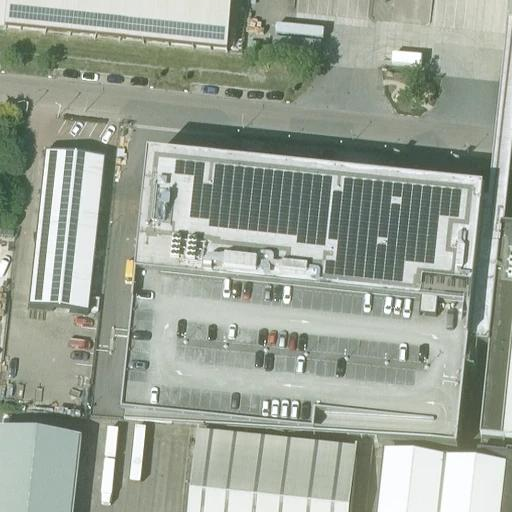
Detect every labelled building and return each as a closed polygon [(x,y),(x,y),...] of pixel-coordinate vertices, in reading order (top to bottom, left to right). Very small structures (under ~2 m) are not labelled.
[(5,0),(2,31),(227,54),(232,0),(5,0)] [(511,8),(510,8),(508,29),(496,143),(489,206),(484,205),(482,227),(505,229),(511,165),(511,8)] [(26,311),(86,317),(102,163),(43,156),(26,311)] [(141,252),(125,402),(379,428),(377,447),(433,453),(458,456),(467,376),(469,348),(478,349),(489,350),(490,350),(502,232),(505,232),(505,229),(482,227),(484,205),(485,197),(483,197),(432,192),(433,184),(431,184),(431,186),(415,184),(415,182),(414,182),(413,190),(389,187),(389,188),(294,178),(294,177),(213,168),(213,169),(150,163),(140,252),(141,252)] [(511,473),(382,460),(377,511),(511,511),(511,232),(505,232),(502,232),(490,350),(489,350),(480,441),(511,444),(511,473)] [(0,433),(0,511),(74,511),(82,442),(0,433)] [(198,441),(190,511),(351,511),(357,457),(198,441)]
